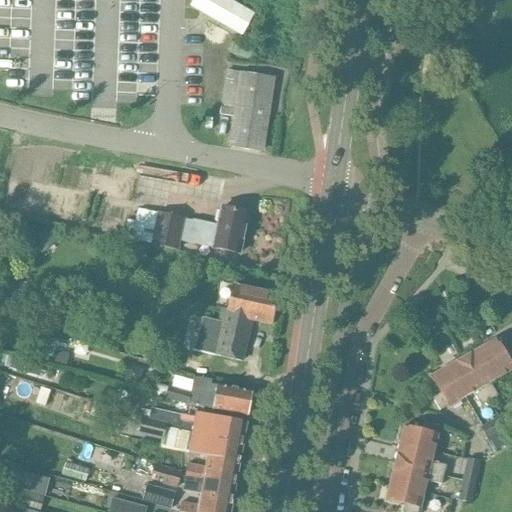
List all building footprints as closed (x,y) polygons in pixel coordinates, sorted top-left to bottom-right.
[(194,0),(191,7),(242,36),(253,15),(229,1),(230,0),(194,0)] [(231,147),(262,151),(272,79),(226,71),(219,116),(235,118),(231,147)] [(123,238),(123,241),(150,247),(177,252),(179,243),(212,250),(239,255),(248,213),(221,207),(217,226),(184,221),(185,219),(158,213),(138,209),(135,223),(128,222),(127,222),(123,238)] [(204,320),(197,351),(242,361),(251,321),(272,326),(275,295),(233,286),(227,311),(223,310),(220,324),(219,323),(204,320)] [(480,350),(497,380),(511,371),(511,351),(505,356),(496,341),(480,350)] [(464,360),(489,403),(497,398),(490,384),(497,380),(480,350),(464,360)] [(473,394),(480,408),(489,403),(464,360),(448,369),(465,399),(473,394)] [(432,399),(439,412),(448,407),(449,408),(465,399),(448,369),(431,379),(440,394),(432,399)] [(206,409),(247,417),(252,393),(210,385),(211,381),(193,378),(190,394),(168,387),(168,388),(151,384),(148,394),(165,399),(164,400),(188,406),(189,399),(202,401),(206,406),(206,409)] [(505,430),(508,429),(511,426),(511,409),(498,418),(505,430)] [(192,434),(243,443),(247,423),(215,417),(196,415),(194,424),(180,421),(181,416),(151,410),(148,420),(149,420),(167,424),(166,429),(177,431),(177,432),(192,435),(192,434)] [(485,441),(492,454),(511,442),(511,436),(508,429),(505,430),(498,418),(479,428),(486,440),(485,441)] [(208,457),(240,463),(243,443),(192,434),(192,435),(177,432),(177,431),(166,429),(167,424),(149,420),(148,420),(141,419),(138,436),(162,441),(160,447),(189,453),(188,454),(208,457)] [(400,446),(434,454),(438,436),(437,435),(439,426),(423,423),(421,432),(405,428),(400,446)] [(396,464),(443,476),(446,467),(432,463),(434,454),(400,446),(396,464)] [(186,473),(236,482),(240,463),(208,457),(206,468),(187,466),(186,473)] [(462,480),(475,483),(480,463),(466,460),(462,480)] [(391,482),(425,490),(427,482),(441,486),(443,476),(396,464),(391,482)] [(162,485),(176,489),(181,473),(155,466),(152,476),(164,479),(162,485)] [(186,473),(183,493),(201,496),(233,502),(236,482),(186,473)] [(475,483),(462,480),(457,501),(471,504),(475,483)] [(402,511),(418,511),(419,508),(421,509),(425,490),(391,482),(387,501),(404,505),(402,511)] [(143,498),(171,506),(175,495),(146,486),(143,498)] [(39,511),(44,498),(13,489),(9,504),(36,511),(39,511)] [(230,511),(233,502),(201,496),(199,507),(180,503),(179,511),(230,511)] [(108,511),(145,511),(146,510),(112,501),(108,511)]
